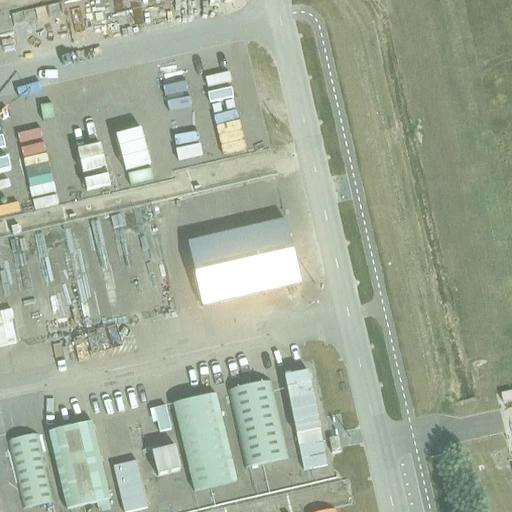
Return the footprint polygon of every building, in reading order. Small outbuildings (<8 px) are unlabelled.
[(67,141),(92,135),(83,98),(58,104),(67,141)] [(107,133),(131,127),(125,102),(101,108),(107,133)] [(230,123),(209,129),(216,156),(237,151),(230,123)] [(12,141),(33,138),(32,130),(11,133),(12,141)] [(135,134),(110,140),(118,176),(144,170),(135,134)] [(90,143),(68,151),(79,179),(100,172),(90,143)] [(171,165),(195,159),(192,147),(168,153),(171,165)] [(78,184),(79,193),(102,191),(101,181),(78,184)] [(187,244),(202,308),(301,285),(286,222),(187,244)] [(308,373),(285,378),(303,471),(327,466),(308,373)] [(228,393),(246,470),(288,460),(271,383),(228,393)] [(175,415),(194,493),(237,483),(216,396),(173,405),(173,407),(172,407),(173,415),(175,415)] [(166,407),(142,412),(148,435),(172,429),(166,407)] [(103,421),(124,511),(140,511),(148,509),(126,416),(103,421)] [(48,433),(66,511),(85,506),(86,510),(92,508),(92,506),(96,506),(97,511),(104,511),(111,510),(109,501),(110,501),(92,424),(48,433)] [(37,436),(7,443),(24,511),(53,503),(37,436)] [(159,474),(180,471),(175,448),(152,453),(159,474)] [(0,511),(11,511),(0,462),(0,511)]
